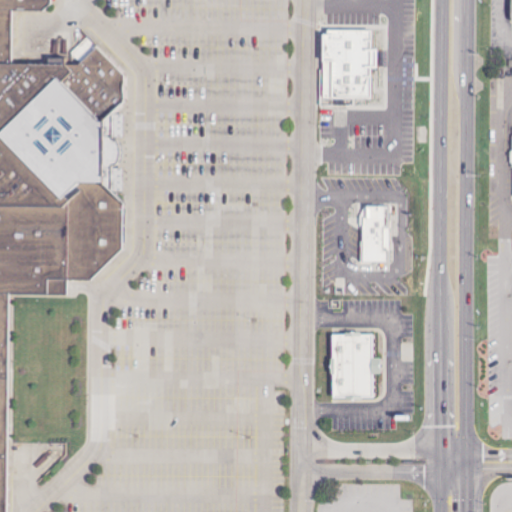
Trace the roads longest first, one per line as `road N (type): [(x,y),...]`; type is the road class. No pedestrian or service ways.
road 1 (primary): [(442,0),(440,511)]
road 2 (primary): [(468,511),(469,0)]
